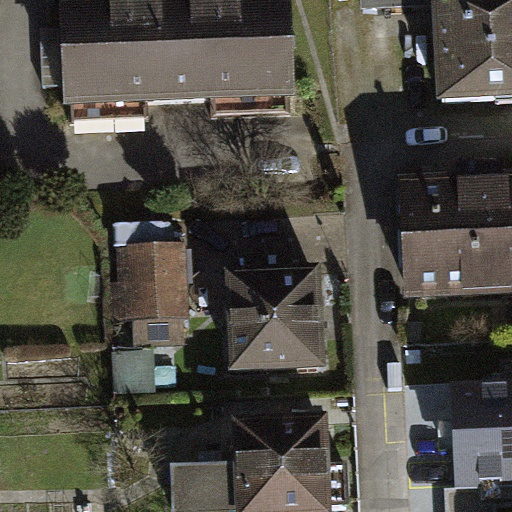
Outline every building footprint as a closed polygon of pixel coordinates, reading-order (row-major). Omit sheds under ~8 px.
[(244,0),(65,9),(71,128),(150,124),(149,106),(211,103),(212,120),(292,116),(286,0),(244,0)] [(511,4),(444,6),(447,102),(511,99),(511,4)] [(511,185),(405,191),(410,298),(511,292),(511,185)] [(140,316),(181,315),(178,253),(138,255),(140,316)] [(231,282),(234,370),(319,368),(316,279),(231,282)] [(511,394),(456,396),(460,496),(511,494),(511,394)] [(253,444),(254,482),(255,511),(348,511),(346,441),(253,444)] [(196,511),(255,511),(254,482),(195,484),(196,511)]
